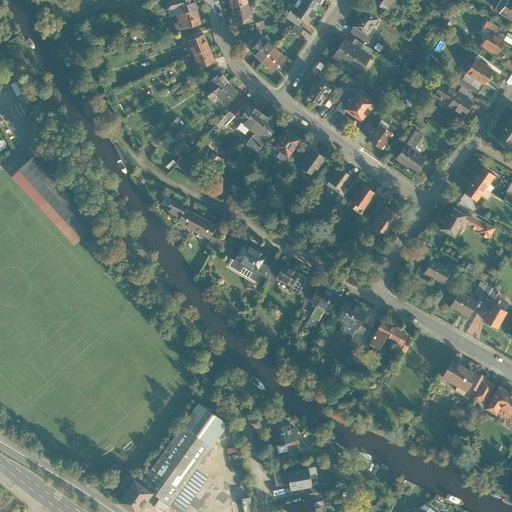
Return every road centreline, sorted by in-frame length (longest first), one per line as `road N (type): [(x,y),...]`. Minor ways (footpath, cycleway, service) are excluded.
road 1 (residential): [(145,167),(373,293)]
road 2 (track): [(49,0),(112,123),(145,167)]
road 3 (residential): [(427,204),(279,101)]
road 4 (residential): [(373,293),(511,371)]
road 5 (residential): [(279,101),(232,56),(213,0)]
road 6 (tertiary): [(105,511),(0,450)]
road 7 (residential): [(346,0),(279,101)]
